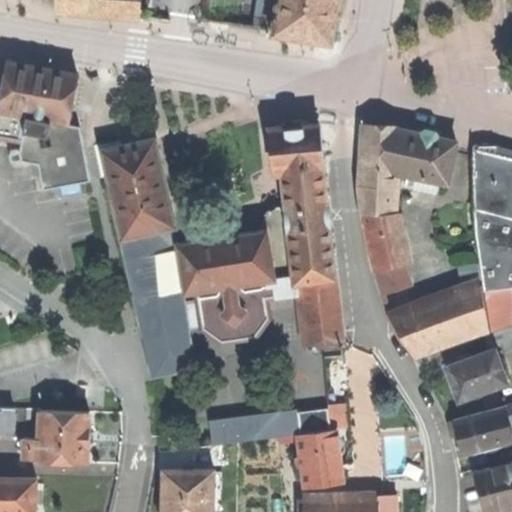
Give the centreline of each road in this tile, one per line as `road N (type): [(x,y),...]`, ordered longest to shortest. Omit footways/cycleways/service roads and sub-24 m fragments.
road 1 (residential): [(347,81),(345,211),(361,281),(433,423),(445,511)]
road 2 (secondary): [(0,32),(304,85),(347,81)]
road 3 (residential): [(127,511),(142,429),(132,381),(94,337),(0,276)]
road 4 (residential): [(347,81),(511,131)]
